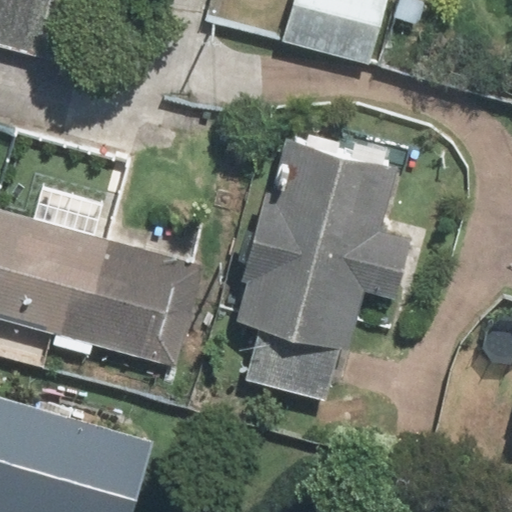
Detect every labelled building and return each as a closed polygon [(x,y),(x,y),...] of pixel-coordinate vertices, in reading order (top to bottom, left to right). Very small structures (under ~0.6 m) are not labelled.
[(0,0),(0,41),(58,58),(74,0),(0,0)] [(394,0),(299,0),(292,27),(382,51),(394,0)] [(406,146),(303,119),(257,295),(358,321),(372,265),(406,274),(420,219),(389,211),(406,146)] [(204,234),(0,184),(0,297),(177,341),(204,234)] [(150,511),(174,430),(0,381),(0,501),(38,511),(150,511)]
